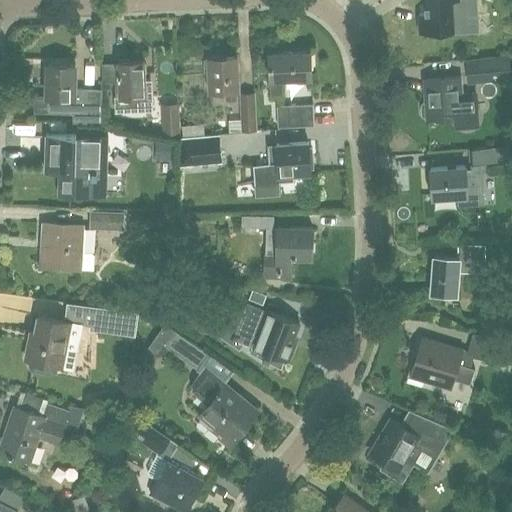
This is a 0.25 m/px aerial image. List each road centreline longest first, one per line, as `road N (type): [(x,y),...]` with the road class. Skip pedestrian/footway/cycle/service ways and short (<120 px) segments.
road 1 (residential): [(249,511),(336,396),(369,278),(358,62),(337,20),(304,0)]
road 2 (residential): [(194,0),(0,7)]
